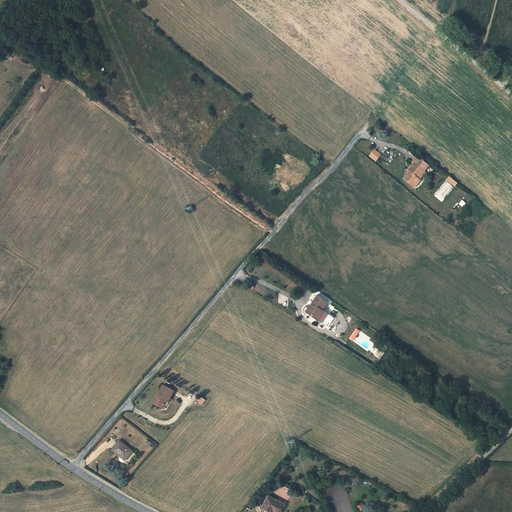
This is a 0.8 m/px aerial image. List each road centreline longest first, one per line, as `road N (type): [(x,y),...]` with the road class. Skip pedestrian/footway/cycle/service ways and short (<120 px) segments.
road 1 (unclassified): [(364,128),(71,467)]
road 2 (residential): [(511,428),(424,511)]
